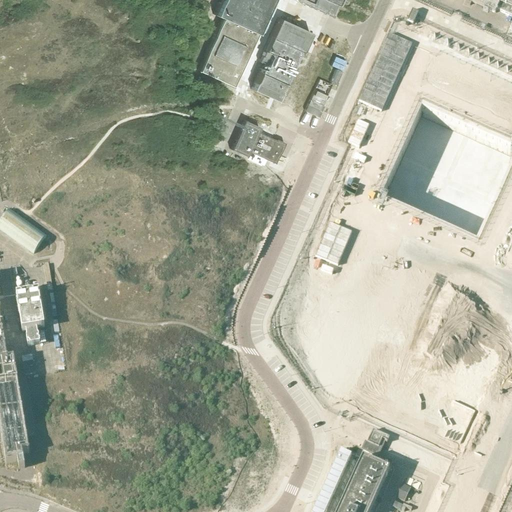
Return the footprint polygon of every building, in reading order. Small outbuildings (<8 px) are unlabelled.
[(219,0),(218,4),(213,14),(221,18),(197,70),(230,86),(231,86),(254,34),(255,32),(259,33),(259,31),(261,32),(266,21),(267,21),(267,20),(268,20),(269,19),(269,18),(269,17),(269,16),(269,15),(275,0),(295,0),(295,1),(297,2),(298,1),(305,4),(304,5),(306,6),(307,5),(311,7),(310,8),(312,9),(312,8),(320,11),(319,12),(321,13),(321,12),(329,15),(328,16),(330,17),(330,15),(331,15),(330,14),(334,4),(335,4),(337,0),(219,0)] [(511,0),(464,0),(467,2),(466,4),(469,6),(471,3),(495,14),(497,11),(511,17),(511,0)] [(297,51),(299,52),(308,32),(277,18),(257,61),(264,64),(261,69),(259,68),(250,89),(274,100),(278,93),(283,83),(282,83),(297,51)] [(406,104),(370,182),(485,234),(496,209),(511,216),(511,111),(429,74),(415,108),(406,104)] [(245,156),(247,151),(274,164),(283,143),(274,138),(274,140),(256,132),(258,127),(242,120),(229,149),(245,156)] [(0,230),(34,255),(47,236),(10,209),(0,222),(0,230)] [(511,301),(407,254),(388,295),(501,347),(511,322),(511,301)] [(38,294),(16,297),(22,333),(26,333),(27,338),(26,339),(28,347),(40,345),(38,337),(37,331),(44,330),(38,294)] [(0,422),(7,465),(19,462),(19,470),(25,468),(23,455),(29,454),(14,361),(7,361),(0,319),(0,422)] [(32,357),(21,358),(25,377),(35,375),(32,357)] [(370,463),(362,459),(339,511),(370,511),(389,471),(393,463),(379,457),(385,443),(386,443),(389,439),(372,431),(366,444),(364,443),(361,451),(373,457),(370,463)] [(340,451),(312,511),(325,511),(351,456),(340,451)] [(411,489),(402,485),(396,499),(405,502),(411,489)]
